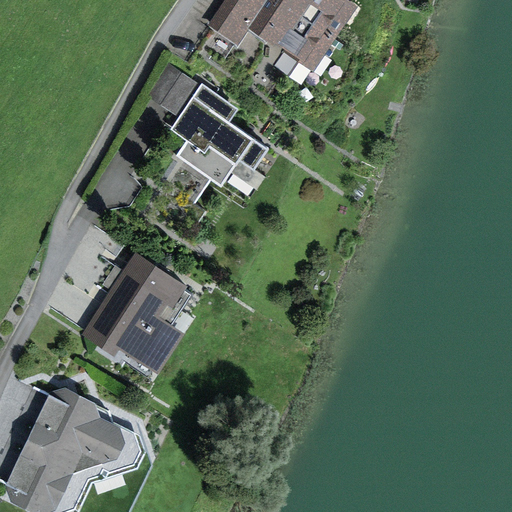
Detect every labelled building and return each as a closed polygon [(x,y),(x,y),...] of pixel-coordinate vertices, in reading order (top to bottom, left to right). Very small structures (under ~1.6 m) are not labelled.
[(258,0),(219,0),(208,17),(236,35),(258,0)] [(353,0),(259,0),(248,19),(315,60),(353,0)] [(194,73),(168,56),(149,86),(175,103),(194,73)] [(253,130),(195,91),(173,123),(187,132),(176,147),(221,178),(253,130)] [(186,274),(132,244),(84,330),(156,370),(184,320),(165,310),(186,274)] [(100,401),(54,381),(6,485),(15,503),(36,511),(47,511),(59,508),(77,472),(118,458),(129,440),(123,422),(103,414),(100,401)]
